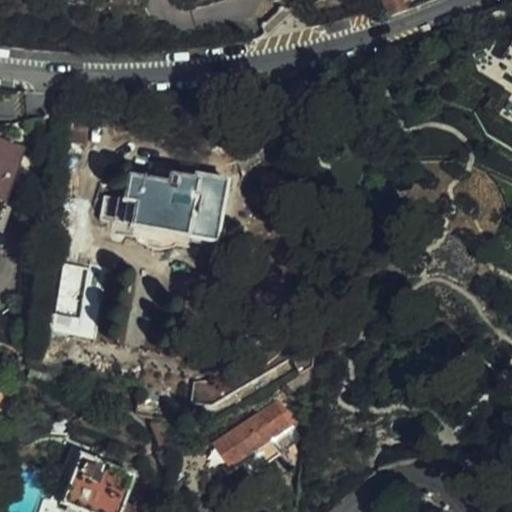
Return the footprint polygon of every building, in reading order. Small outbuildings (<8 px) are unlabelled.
[(383,0),(390,20),(410,12),(405,0),(383,0)] [(307,76),(280,82),(284,113),(308,113),(307,76)] [(284,113),(285,150),(308,137),(308,113),(284,113)] [(0,189),(9,194),(23,160),(0,150),(0,189)] [(208,181),(221,183),(222,175),(209,173),(208,181)] [(170,186),(171,178),(157,176),(156,184),(170,186)] [(226,184),(221,183),(208,181),(200,179),(200,183),(171,178),(170,186),(156,184),(131,179),(127,202),(121,201),(117,225),(138,229),(181,236),(216,242),(226,184)] [(0,189),(0,217),(9,194),(0,189)] [(179,247),(181,236),(138,229),(136,242),(141,247),(150,252),(157,254),(165,254),(173,251),(179,247)] [(278,405),(215,445),(229,467),(241,459),(252,477),(283,458),(271,438),(291,426),(278,405)] [(17,421),(12,441),(30,445),(54,439),(59,421),(47,418),(46,420),(40,418),(38,426),(17,421)] [(90,465),(109,473),(112,458),(96,451),(90,465)] [(132,482),(109,473),(90,465),(80,461),(63,502),(86,511),(129,511),(130,510),(121,507),(132,482)]
